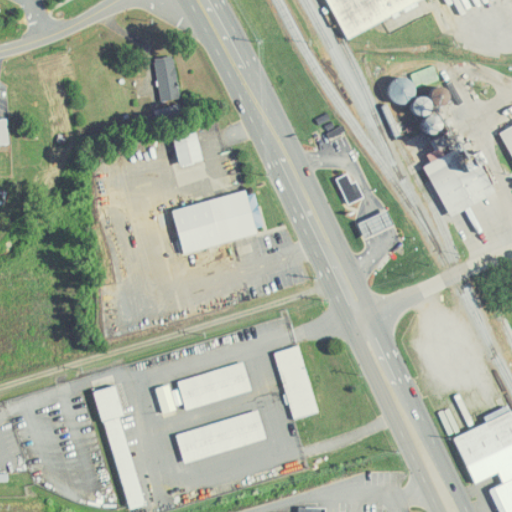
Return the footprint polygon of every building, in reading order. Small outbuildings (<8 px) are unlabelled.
[(162,102),(181,99),(175,56),(155,59),(162,102)] [(0,144),(10,144),(8,119),(0,119),(0,144)] [(511,127),(500,133),(511,155),(511,127)] [(174,138),(181,167),(204,161),(197,132),(174,138)] [(425,165),(450,217),(496,194),(482,164),(469,170),(462,156),(457,158),(454,151),(425,165)] [(357,181),(353,183),(348,174),(337,179),(349,205),(365,198),(357,181)] [(173,210),(184,253),(258,235),(247,192),(173,210)] [(256,228),(263,227),(257,195),(250,196),(256,228)] [(359,224),(365,239),(395,227),(388,211),(359,224)] [(278,352),(292,419),(317,414),(303,346),(278,352)] [(252,393),(246,365),(179,379),(186,408),(252,393)] [(158,388),(163,414),(176,411),(171,385),(158,388)] [(98,391),(128,510),(145,506),(122,417),(124,416),(117,386),(98,391)] [(177,434),(184,462),(267,441),(260,412),(177,434)] [(511,511),(511,412),(455,437),(474,484),(499,473),(503,484),(491,490),(499,511),(511,511)]
